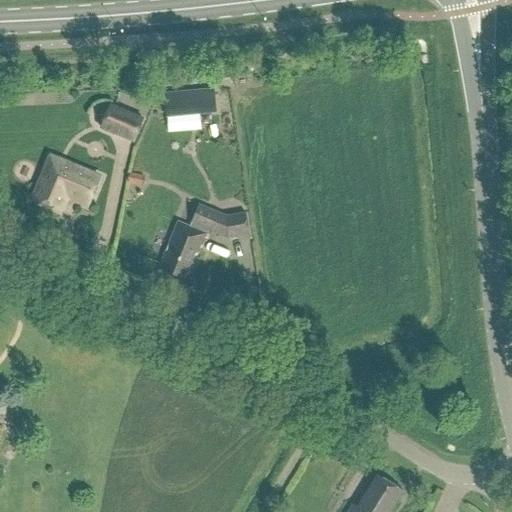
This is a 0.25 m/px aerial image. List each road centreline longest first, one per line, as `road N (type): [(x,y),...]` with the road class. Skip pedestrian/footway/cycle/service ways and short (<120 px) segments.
road 1 (unclassified): [(511,459),(474,477),(449,474),(297,388),(0,262)]
road 2 (tertiary): [(511,406),(496,312),(479,76)]
road 3 (secondary): [(272,0),(0,22)]
